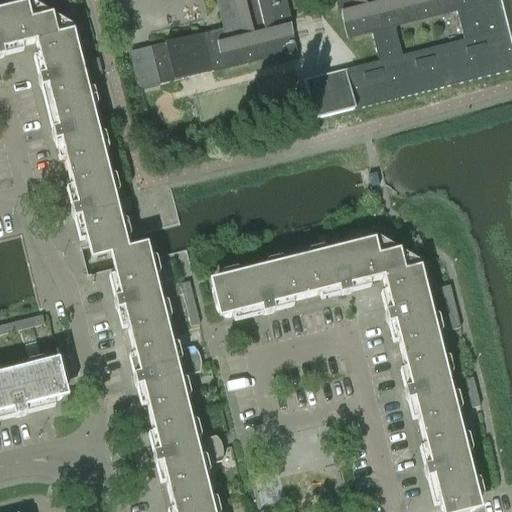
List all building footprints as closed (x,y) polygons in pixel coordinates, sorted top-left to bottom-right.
[(511,0),(216,0),(224,30),(216,32),(150,49),(153,61),(159,86),(296,52),(282,0),(336,0),(346,39),(370,33),(378,63),(303,82),(310,109),(313,122),(511,71),(511,0)] [(57,39),(56,37),(52,20),(51,17),(30,22),(26,6),(0,12),(0,59),(2,58),(3,58),(2,52),(34,44),(57,39)] [(89,100),(72,33),(56,37),(57,39),(34,44),(42,76),(37,78),(37,79),(37,82),(37,84),(38,85),(38,87),(39,89),(40,90),(46,89),(51,109),(89,100)] [(97,60),(88,62),(92,77),(101,75),(97,60)] [(89,100),(51,109),(56,130),(50,132),(51,133),(50,134),(50,135),(51,138),(51,140),(52,141),(53,143),(53,144),(59,143),(67,174),(105,165),(89,100)] [(122,235),(113,195),(105,165),(67,174),(75,207),(69,209),(70,210),(70,211),(70,212),(70,214),(71,217),(72,219),(72,220),(73,221),(78,220),(85,244),(89,263),(108,258),(127,253),(127,252),(125,245),(123,238),(122,235)] [(377,180),(376,174),(367,176),(369,182),(370,189),(378,187),(377,180)] [(373,242),(295,261),(304,299),(337,291),(338,297),(339,297),(343,297),(345,296),(347,295),(349,294),(350,294),(349,288),(381,280),(398,253),(377,258),(373,242)] [(167,334),(153,277),(150,264),(146,249),(127,253),(108,258),(112,274),(118,299),(113,300),(113,301),(113,304),(113,306),(114,307),(114,309),(115,311),(116,312),(121,311),(129,343),(167,334)] [(398,253),(381,280),(389,312),(384,314),(384,315),(384,317),(384,320),(385,322),(386,324),(386,325),(387,326),(393,325),(401,357),(438,347),(419,269),(403,273),(398,253)] [(304,299),(295,261),(218,281),(214,284),(211,288),(210,293),(215,311),(218,315),(222,318),(227,319),(260,310),(261,316),(262,316),(264,316),(266,316),(269,315),(272,314),(274,313),(272,307),(304,299)] [(188,284),(179,286),(190,328),(198,326),(188,284)] [(448,287),(440,289),(450,332),(459,329),(448,287)] [(0,327),(0,336),(43,326),(41,317),(0,327)] [(179,379),(189,376),(183,351),(173,354),(167,334),(129,343),(138,376),(132,377),(132,378),(132,381),(132,383),(133,385),(134,387),(135,388),(135,389),(141,388),(149,420),(187,411),(179,379)] [(458,425),(446,377),(438,347),(401,357),(409,389),(403,391),(403,392),(403,394),(403,397),(404,398),(405,400),(406,402),(406,403),(412,402),(420,435),(458,425)] [(64,395),(64,392),(64,390),(60,371),(57,367),(52,365),(47,364),(0,375),(0,416),(12,413),(13,419),(15,419),(18,419),(19,419),(21,418),(23,417),(25,416),(26,416),(24,410),(57,402),(61,399),(64,395)] [(470,410),(479,408),(472,379),(463,382),(470,410)] [(187,411),(149,420),(157,453),(151,455),(152,456),(152,458),(152,460),(152,463),(153,464),(154,466),(154,467),(160,465),(168,498),(206,488),(201,468),(212,466),(205,440),(195,443),(187,411)] [(476,498),(465,455),(458,425),(420,435),(428,467),(422,468),(423,469),(423,472),(423,473),(423,475),(424,477),(425,479),(425,481),(431,479),(437,503),(438,507),(440,511),(439,511),(473,511),(474,511),(477,507),(477,502),(476,498)] [(212,511),(206,488),(168,498),(171,511),(212,511)]
